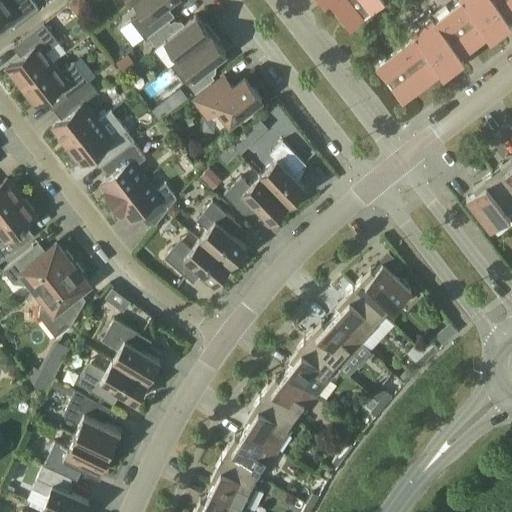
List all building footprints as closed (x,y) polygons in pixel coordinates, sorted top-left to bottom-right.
[(7,0),(7,1),(5,0),(0,0),(0,20),(7,15),(14,25),(38,6),(32,0),(7,0)] [(133,0),(146,16),(135,24),(145,37),(148,35),(168,20),(160,10),(172,0),(133,0)] [(323,0),(325,2),(327,0),(328,0),(351,29),(385,2),(383,0),(323,0)] [(511,0),(461,0),(462,1),(444,15),(470,49),(489,36),(491,39),(511,23),(509,19),(511,17),(511,0)] [(171,24),(168,20),(148,35),(157,46),(165,39),(180,57),(213,31),(206,22),(203,22),(196,14),(183,24),(178,18),(171,24)] [(464,59),(462,56),(470,49),(444,15),(435,21),(433,18),(412,34),(414,37),(376,67),(403,102),(441,72),(444,75),(464,59)] [(17,83),(20,83),(22,85),(53,61),(45,51),(59,41),(44,22),(22,39),(30,49),(7,66),(10,70),(9,73),(17,83)] [(220,43),(220,40),(213,31),(180,57),(187,67),(179,74),(194,93),(213,78),(210,74),(218,68),(213,62),(226,51),(220,43)] [(61,71),(53,61),(22,85),(24,88),(23,91),(31,101),(34,101),(36,104),(59,87),(67,97),(89,80),(74,61),(61,71)] [(262,98),(245,75),(233,85),(225,74),(194,98),(208,116),(219,108),(230,123),(262,98)] [(75,108),(52,125),(67,144),(98,120),(84,101),(97,91),(89,80),(67,97),(75,108)] [(104,145),(112,156),(133,140),(134,139),(126,128),(113,138),(98,120),(67,144),(81,163),(104,145)] [(270,152),(276,158),(259,174),(287,203),(305,186),(293,174),(305,162),(283,139),(270,152)] [(106,189),(105,194),(112,203),(146,176),(136,164),(146,156),(133,140),(102,164),(113,178),(103,185),(106,189)] [(511,155),(493,170),(511,195),(511,155)] [(511,213),(508,209),(511,205),(511,195),(493,170),(473,185),(476,189),(467,197),(491,228),(511,213)] [(271,219),(287,203),(259,174),(250,184),(241,175),(224,192),(244,212),(254,202),(271,219)] [(165,182),(156,189),(146,176),(112,203),(121,215),(126,215),(127,216),(136,209),(147,223),(155,224),(176,196),(165,182)] [(0,213),(22,196),(20,195),(21,192),(12,181),(10,181),(7,177),(0,182),(0,213)] [(26,199),(23,198),(22,196),(0,213),(0,260),(20,245),(12,234),(36,215),(34,212),(34,209),(26,199)] [(201,221),(208,227),(200,236),(232,262),(234,260),(236,260),(244,252),(243,249),(246,245),(226,229),(235,219),(212,199),(204,210),(208,213),(201,221)] [(232,262),(200,236),(199,237),(231,264),(232,262)] [(228,270),(228,267),(231,264),(199,237),(191,247),(184,241),(177,249),(173,246),(164,256),(187,275),(195,265),(215,282),(218,279),(221,278),(228,270)] [(27,284),(31,281),(38,289),(72,262),(71,260),(74,258),(67,249),(64,252),(57,242),(41,255),(33,245),(3,269),(11,279),(27,284)] [(371,267),(354,284),(383,312),(391,304),(394,307),(412,289),(408,286),(407,283),(406,280),(403,278),(400,278),(383,261),(374,270),(371,267)] [(77,262),(74,264),(72,262),(38,289),(45,299),(41,302),(40,315),(56,336),(72,323),(82,306),(73,295),(88,282),(81,273),(84,270),(77,262)] [(379,323),(375,320),(383,312),(354,284),(337,302),(341,305),(333,314),(362,341),(379,323)] [(114,285),(107,294),(123,307),(130,298),(114,285)] [(342,356),(345,359),(362,341),(333,314),(325,322),(321,319),(305,337),(335,363),(342,356)] [(106,340),(119,348),(113,359),(148,380),(160,359),(135,345),(142,333),(114,317),(107,329),(112,331),(106,340)] [(51,336),(30,381),(47,388),(67,344),(51,336)] [(294,359),(286,368),(318,393),(332,375),(334,377),(342,368),(335,363),(305,337),(290,356),(294,359)] [(434,343),(425,351),(430,356),(439,348),(434,343)] [(420,366),(429,357),(430,356),(425,351),(424,352),(415,361),(420,366)] [(135,400),(146,382),(148,380),(113,359),(106,370),(93,362),(88,371),(84,369),(76,381),(104,397),(111,386),(135,400)] [(299,409),(303,412),(318,393),(286,368),(279,377),(276,374),(261,394),(293,417),(299,409)] [(106,404),(78,389),(65,414),(81,423),(75,434),(112,452),(123,430),(99,418),(106,404)] [(387,390),(378,400),(384,405),(393,395),(387,390)] [(251,417),(245,427),(279,448),(292,428),(288,425),(293,417),(261,394),(247,414),(251,417)] [(363,404),(376,415),(384,405),(378,400),(371,394),(363,404)] [(235,434),(221,454),(256,474),(261,466),(265,469),(279,448),(245,427),(239,436),(235,434)] [(42,463),(71,476),(71,475),(70,474),(76,462),(100,475),(112,452),(75,434),(68,447),(55,440),(43,463),(42,463)] [(353,444),(347,440),(340,450),(346,454),(353,444)] [(333,461),(338,464),(346,454),(340,450),(333,461)] [(257,484),(252,482),(256,474),(221,454),(211,476),(215,478),(210,489),(246,506),(257,484)] [(47,493),(42,505),(57,511),(83,511),(89,499),(65,489),(71,476),(42,463),(32,487),(47,493)] [(242,511),(246,506),(210,489),(205,499),(200,497),(192,511),(242,511)] [(313,491),(306,502),(313,506),(319,495),(313,491)] [(309,511),(313,506),(306,502),(306,503),(301,511),(309,511)]
